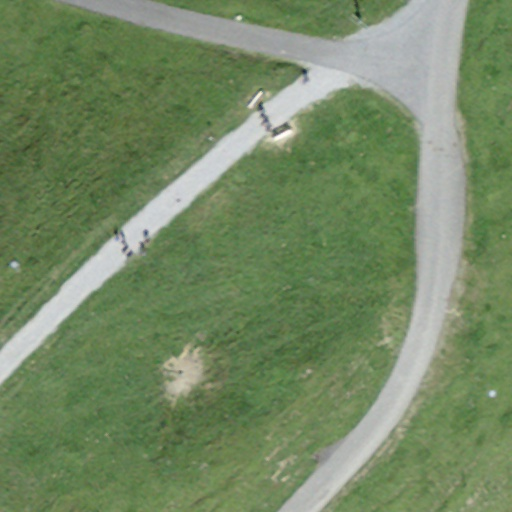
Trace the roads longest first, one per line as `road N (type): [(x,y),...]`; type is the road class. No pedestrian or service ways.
road 1 (track): [(0,367),(117,246),(261,126),(360,64),(417,59)]
road 2 (track): [(417,59),(447,223),(419,357),(283,511)]
road 3 (track): [(90,0),(360,64)]
